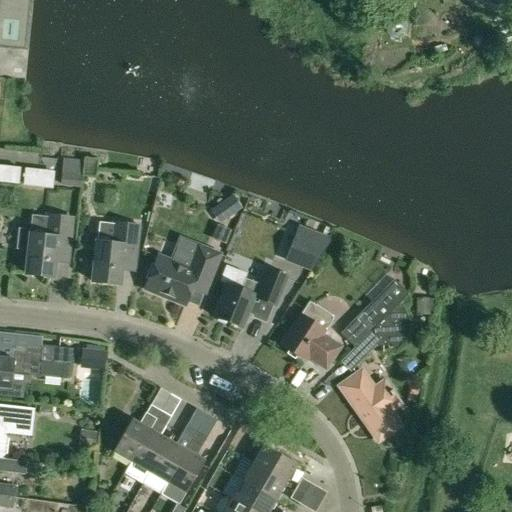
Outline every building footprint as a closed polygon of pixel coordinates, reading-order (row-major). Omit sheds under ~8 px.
[(83,176),(83,174),(80,174),(81,160),(63,159),(60,186),(82,188),(83,176)] [(0,165),(0,182),(18,184),(20,168),(0,165)] [(18,228),(16,250),(28,252),(25,274),(52,277),(53,264),(53,262),(66,263),(69,244),(71,218),(47,215),(47,217),(45,236),(32,234),(33,230),(29,230),(18,228)] [(97,242),(92,282),(119,285),(120,271),(120,269),(133,271),(135,252),(138,226),(114,223),(114,225),(99,223),(97,242)] [(300,224),(286,260),(312,271),(333,238),(300,224)] [(158,256),(145,289),(185,305),(186,302),(195,281),(207,286),(220,255),(198,246),(193,258),(175,250),(171,261),(158,256)] [(275,305),(286,276),(269,269),(263,285),(245,278),(241,289),(227,284),(214,317),(241,328),(254,296),(258,298),(257,299),(275,305)] [(393,279),(365,308),(381,322),(409,294),(393,279)] [(333,317),(309,301),(281,345),(305,361),(307,357),(326,369),(341,347),(322,334),(333,317)] [(380,341),(370,331),(354,347),(364,357),(380,341)] [(0,387),(11,389),(13,374),(69,379),(70,373),(73,348),(41,345),(41,349),(13,346),(12,359),(0,357),(0,387)] [(83,350),(82,358),(94,360),(93,369),(104,371),(106,353),(83,350)] [(398,427),(399,423),(390,411),(398,406),(398,402),(386,383),(382,383),(374,388),(363,372),(360,371),(341,385),(340,388),(376,440),(380,440),(398,427)] [(159,409),(183,417),(189,398),(166,390),(159,409)] [(0,458),(2,458),(5,451),(8,452),(9,438),(7,438),(7,432),(31,435),(32,408),(0,403),(0,458)] [(113,452),(131,462),(160,410),(151,405),(140,424),(131,419),(113,452)] [(204,408),(195,425),(216,436),(225,419),(204,408)] [(125,473),(142,483),(143,484),(168,440),(160,435),(171,416),(160,410),(131,462),(125,473)] [(143,484),(161,494),(197,431),(187,425),(176,445),(168,440),(143,484)] [(207,437),(197,431),(161,494),(179,504),(204,461),(196,456),(207,437)] [(252,464),(285,482),(295,464),(262,446),(252,464)] [(0,458),(0,470),(25,474),(26,462),(0,458)] [(252,464),(242,483),(274,501),(285,482),(252,464)] [(64,466),(64,482),(101,482),(101,466),(64,466)] [(296,488),(310,496),(315,486),(303,478),(296,488)] [(0,494),(12,496),(15,486),(0,483),(0,494)] [(231,500),(251,511),(267,511),(274,501),(242,483),(231,500)] [(296,488),(291,498),(304,506),(310,496),(296,488)] [(0,506),(12,508),(13,497),(12,496),(0,494),(0,506)] [(251,511),(231,500),(226,497),(219,500),(215,506),(215,511),(251,511)]
